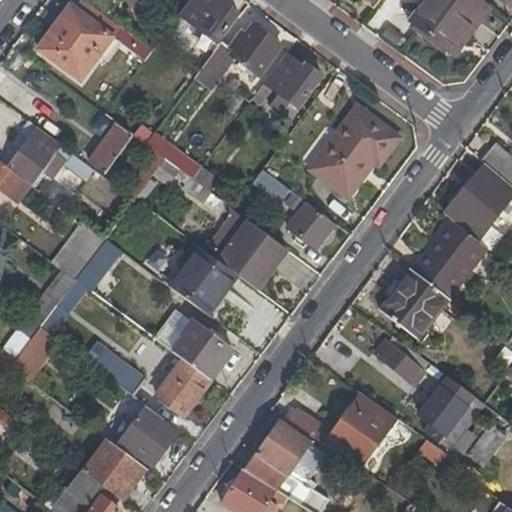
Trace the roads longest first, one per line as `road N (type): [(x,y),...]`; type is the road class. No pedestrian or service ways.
road 1 (residential): [(458,129),(170,511)]
road 2 (residential): [(458,129),(283,0)]
